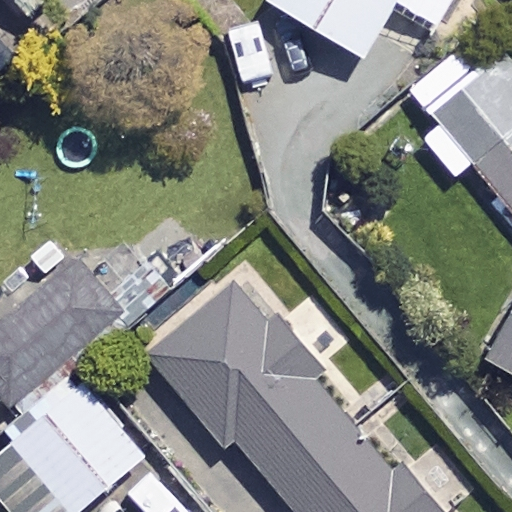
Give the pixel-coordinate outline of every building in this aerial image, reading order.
[(58,0),(18,0),(36,19),(58,0)] [(275,0),(272,5),(368,63),(399,12),(436,35),(456,0),(275,0)] [(511,63),(488,34),(417,93),(511,208),(511,63)] [(129,318),(83,264),(0,335),(0,390),(19,412),(129,318)] [(430,511),(245,285),(151,361),(224,450),(235,441),(293,511),(430,511)] [(511,328),(493,361),(511,373),(511,328)] [(88,511),(150,461),(85,382),(0,451),(0,511),(7,505),(12,511),(88,511)]
